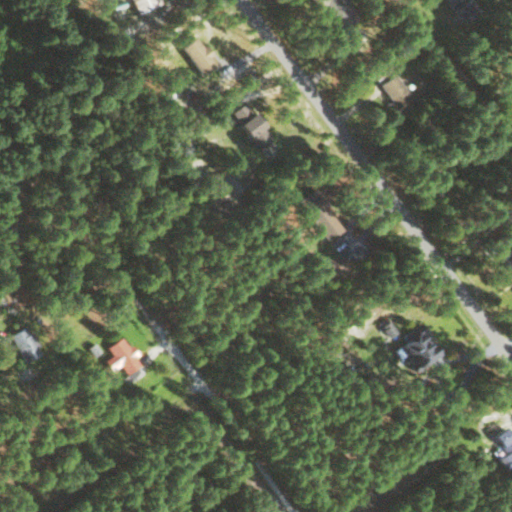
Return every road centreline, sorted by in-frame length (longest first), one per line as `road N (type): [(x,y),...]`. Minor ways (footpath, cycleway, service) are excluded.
road 1 (residential): [(511,408),(221,0)]
road 2 (residential): [(292,511),(131,288)]
